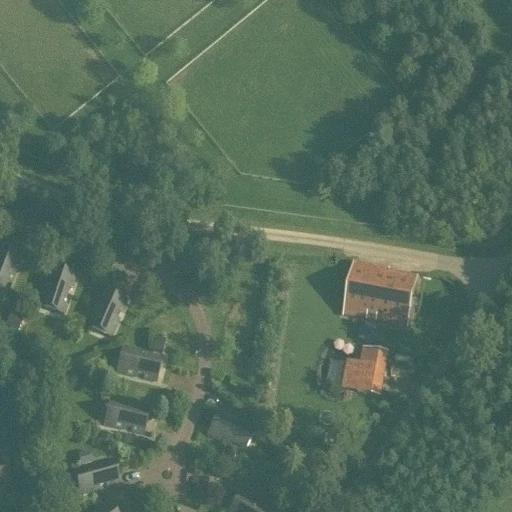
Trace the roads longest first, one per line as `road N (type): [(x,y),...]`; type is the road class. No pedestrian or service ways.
road 1 (unclassified): [(494,275),(122,214),(0,172)]
road 2 (unclassified): [(335,511),(494,275)]
